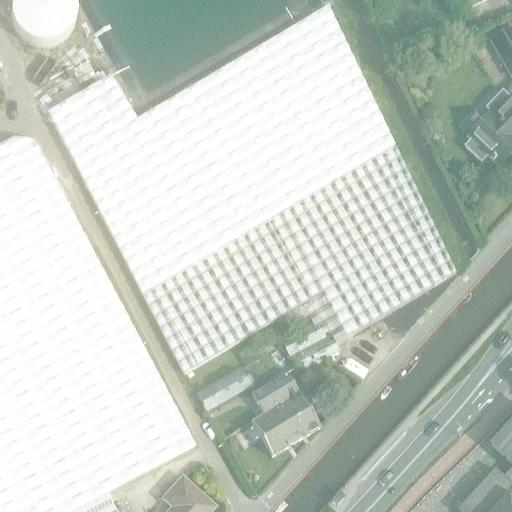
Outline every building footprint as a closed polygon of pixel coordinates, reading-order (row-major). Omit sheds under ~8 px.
[(463,0),(468,9),(488,0),(463,0)] [(110,76),(48,112),(76,166),(182,374),(185,372),(282,318),(288,328),(307,318),(312,326),(322,320),(312,303),(320,294),(291,242),(405,169),(331,17),(327,9),(136,122),(110,76)] [(511,80),(511,28),(487,42),(510,81),(511,80)] [(511,100),(509,97),(502,91),(484,110),(489,114),(467,138),(470,141),(463,149),(480,165),(488,157),(499,168),(511,154),(511,100)] [(0,511),(115,511),(108,498),(197,455),(39,147),(18,143),(0,151),(0,511)] [(373,234),(367,241),(381,253),(349,288),(367,304),(377,294),(380,296),(391,284),(402,272),(405,275),(409,270),(410,271),(410,270),(409,269),(415,263),(416,264),(416,263),(416,262),(420,258),(414,252),(427,238),(426,237),(424,233),(408,200),(409,199),(408,198),(393,214),(383,225),(382,224),(376,231),(373,234)] [(312,326),(303,330),(280,342),(298,376),(340,354),(322,320),(312,326)] [(243,366),(195,393),(207,416),(256,389),(243,366)] [(302,440),(320,429),(286,375),(251,396),(258,408),(271,400),(277,410),(282,406),(302,440)] [(258,408),(263,417),(251,425),(272,459),(302,440),(282,406),(277,410),(271,400),(258,408)] [(511,511),(511,423),(490,448),(511,468),(511,469),(503,480),(494,472),(457,511),(511,511)] [(205,511),(212,505),(183,479),(163,500),(173,509),(170,511),(205,511)]
